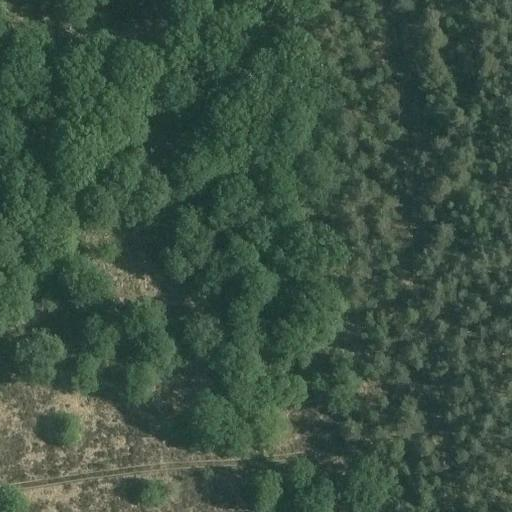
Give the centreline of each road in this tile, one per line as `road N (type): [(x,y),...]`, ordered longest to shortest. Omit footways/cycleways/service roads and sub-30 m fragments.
road 1 (track): [(380,0),(440,511)]
road 2 (track): [(0,484),(431,437)]
